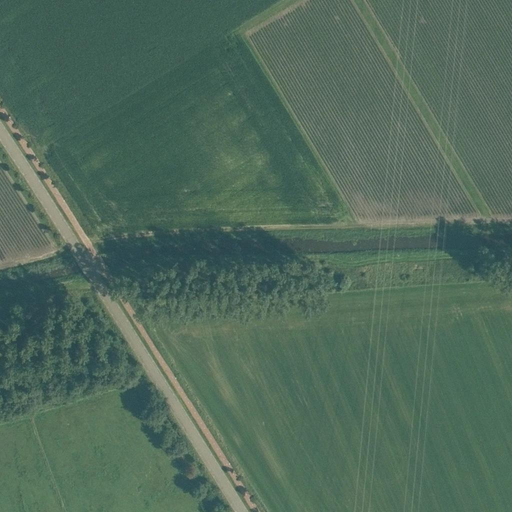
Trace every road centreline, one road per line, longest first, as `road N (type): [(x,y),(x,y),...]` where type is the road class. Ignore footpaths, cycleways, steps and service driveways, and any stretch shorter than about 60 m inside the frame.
road 1 (tertiary): [(241,511),(0,132)]
road 2 (track): [(311,226),(211,59),(215,48),(294,0)]
